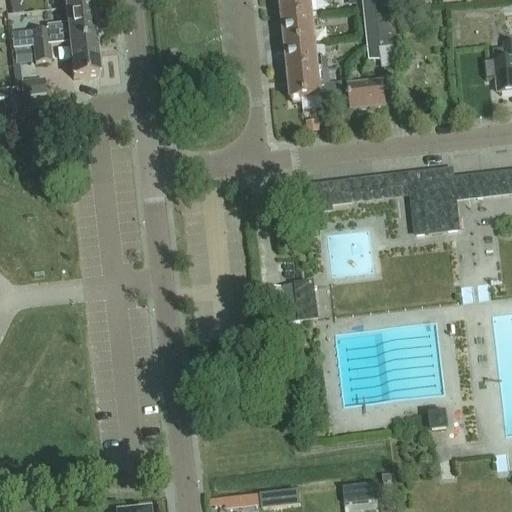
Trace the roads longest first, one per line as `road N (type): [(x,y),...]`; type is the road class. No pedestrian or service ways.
road 1 (residential): [(183,511),(147,175)]
road 2 (residential): [(260,161),(511,132)]
road 3 (residential): [(147,175),(128,0)]
road 4 (residential): [(260,161),(242,0)]
